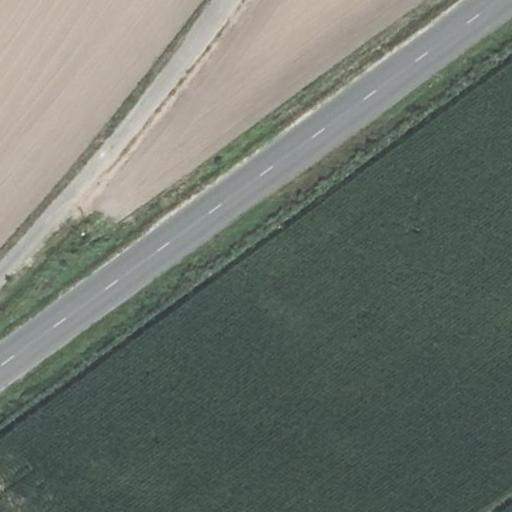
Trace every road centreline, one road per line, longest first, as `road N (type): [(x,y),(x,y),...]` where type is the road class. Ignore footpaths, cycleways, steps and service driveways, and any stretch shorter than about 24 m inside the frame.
road 1 (primary): [(0,362),(494,0)]
road 2 (unclassified): [(0,279),(115,149),(218,0)]
